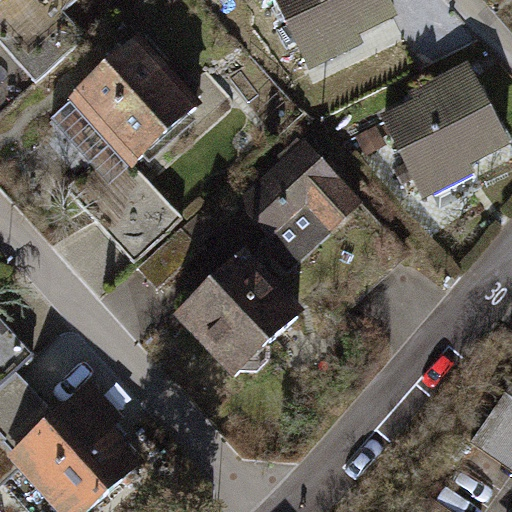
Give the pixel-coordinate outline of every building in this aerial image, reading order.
[(0,0),(0,38),(38,82),(89,38),(66,11),(78,0),(0,0)] [(391,0),(276,0),(312,72),(367,45),(363,36),(400,17),(391,0)] [(142,35),(71,100),(134,169),(205,104),(142,35)] [(511,143),(471,61),(411,91),(415,100),(383,116),(425,201),(479,174),(474,166),(511,147),(511,143)] [(264,244),(290,273),(366,205),(307,140),(239,201),(271,237),(264,244)] [(186,219),(140,169),(92,212),(138,262),(186,219)] [(308,312),(248,249),(176,317),(236,380),(308,312)] [(0,385),(35,355),(0,316),(0,385)] [(126,419),(92,383),(57,415),(19,374),(0,390),(0,490),(21,472),(56,511),(93,511),(148,463),(116,428),(126,419)] [(511,465),(511,445),(503,460),(511,465)] [(408,511),(492,511),(442,472),(408,511)]
